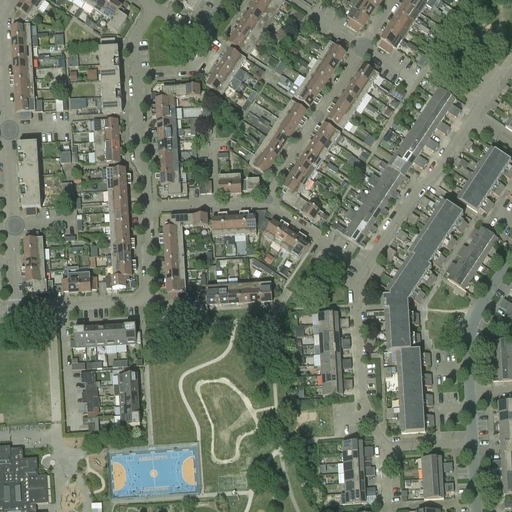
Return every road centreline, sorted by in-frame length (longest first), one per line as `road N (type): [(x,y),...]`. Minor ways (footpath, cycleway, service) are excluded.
road 1 (residential): [(385,445),(361,399),(355,288),(365,268)]
road 2 (residential): [(264,200),(363,46)]
road 3 (residential): [(365,268),(470,120)]
road 4 (residential): [(469,391),(472,325),(511,257)]
road 5 (residential): [(147,208),(136,75)]
road 6 (residential): [(64,306),(72,432)]
road 7 (residential): [(365,268),(264,200)]
